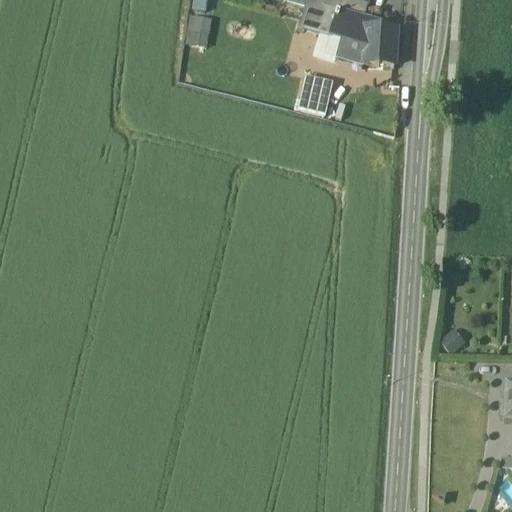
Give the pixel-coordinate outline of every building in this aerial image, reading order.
[(205,0),(192,0),(192,15),(205,15),(205,0)] [(325,0),(323,7),(322,10),(336,14),(363,21),(367,9),(335,0),(325,0)] [(335,0),(367,9),(369,0),(335,0)] [(323,7),(310,3),(301,33),(328,41),(336,14),(322,10),(323,7)] [(363,21),(336,14),(328,41),(341,45),(341,42),(364,49),(364,33),(380,34),(381,26),(363,21)] [(210,25),(190,21),(186,48),(205,51),(210,25)] [(380,34),(364,33),(364,49),(363,68),(393,70),(396,35),(380,34)] [(364,49),(341,42),(341,45),(336,59),(363,68),(364,49)] [(331,87),(306,81),(298,114),(323,120),(331,87)] [(449,358),(462,346),(451,336),(439,347),(449,358)] [(511,390),(505,390),(504,410),(499,410),(499,423),(503,423),(503,427),(511,427),(511,390)]
